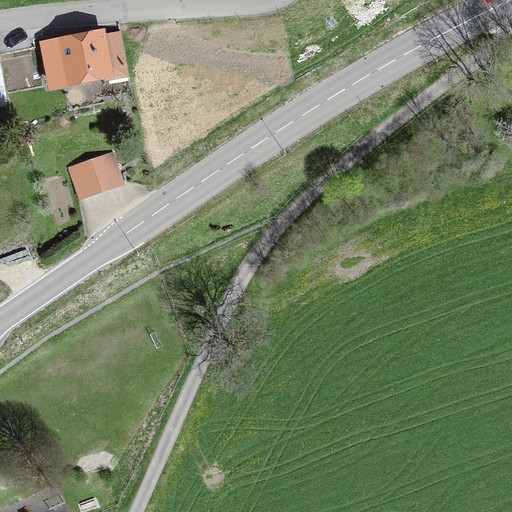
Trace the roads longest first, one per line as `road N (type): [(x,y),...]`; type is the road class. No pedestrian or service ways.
road 1 (secondary): [(506,0),(284,127),(0,328)]
road 2 (residential): [(270,0),(0,25)]
